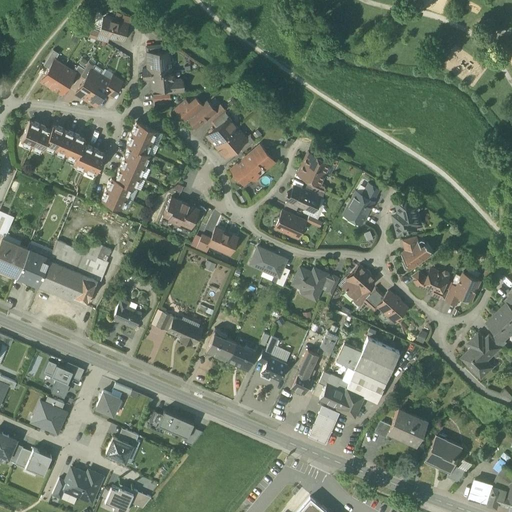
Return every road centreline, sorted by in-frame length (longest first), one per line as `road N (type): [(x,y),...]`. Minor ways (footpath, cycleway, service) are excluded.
road 1 (tertiary): [(102,363),(467,511)]
road 2 (residential): [(0,191),(1,128),(22,106),(120,118)]
road 3 (residential): [(129,104),(167,121),(208,163),(239,221)]
road 4 (residential): [(239,221),(271,242),(377,262)]
